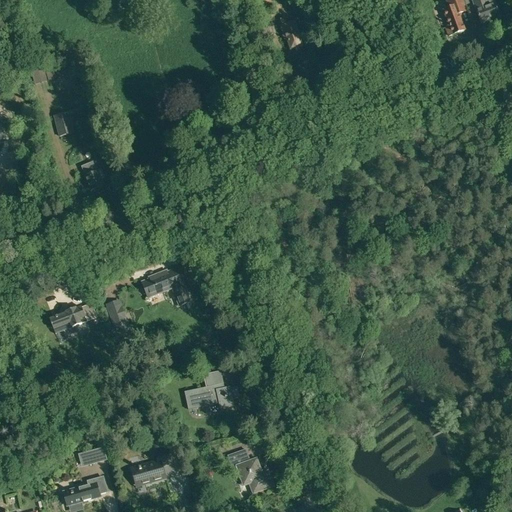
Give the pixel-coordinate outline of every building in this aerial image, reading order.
[(445,28),(448,36),(465,30),(461,19),(462,19),(460,13),(466,11),(462,0),(447,0),(449,8),(444,10),(449,26),(445,28)] [(475,0),(473,1),(481,24),(500,17),(494,2),(493,0),(475,0)] [(286,38),(290,50),(302,46),(295,22),(294,23),(292,21),(288,23),(287,25),(285,18),(280,19),(282,26),(281,26),(284,39),(286,38)] [(255,21),(249,23),(251,30),(257,28),(255,21)] [(70,77),(43,87),(47,99),(75,89),(77,95),(84,93),(80,82),(73,84),(70,77)] [(250,83),(245,85),(245,87),(252,109),(263,106),(255,82),(250,83)] [(265,106),(268,117),(278,114),(275,103),(265,106)] [(55,123),(59,137),(67,135),(75,133),(69,112),(54,117),(55,123)] [(218,124),(222,133),(234,129),(231,119),(218,124)] [(81,167),(91,190),(103,185),(101,179),(104,177),(101,170),(97,172),(93,162),(81,167)] [(144,286),(142,287),(145,295),(147,294),(148,298),(172,289),(179,307),(192,302),(188,291),(187,291),(184,285),(185,284),(179,268),(169,272),(168,271),(159,274),(160,276),(142,282),(144,286)] [(128,324),(120,300),(106,305),(115,328),(128,324)] [(92,304),(87,306),(93,320),(97,318),(92,304)] [(54,329),(56,335),(73,328),(82,324),(80,319),(85,317),(81,307),(77,309),(76,307),(66,311),(67,313),(50,320),(54,329)] [(185,317),(193,320),(198,311),(190,307),(185,317)] [(13,356),(16,363),(27,359),(24,352),(13,356)] [(207,389),(186,394),(190,411),(219,404),(221,410),(235,406),(233,399),(240,397),(238,388),(231,389),(231,388),(225,389),(224,385),(207,389)] [(11,390),(15,403),(22,401),(18,388),(11,390)] [(158,439),(166,446),(170,442),(162,434),(158,439)] [(132,468),(137,488),(168,479),(165,466),(175,463),(170,447),(155,451),(158,461),(132,468)] [(104,448),(85,453),(89,464),(107,459),(104,448)] [(249,484),(252,494),(274,486),(270,473),(263,475),(257,458),(250,461),(246,450),(228,457),(233,471),(236,470),(242,487),(249,484)] [(63,492),(67,507),(76,504),(100,497),(99,494),(108,491),(104,477),(89,481),(90,484),(72,490),(63,492)]
